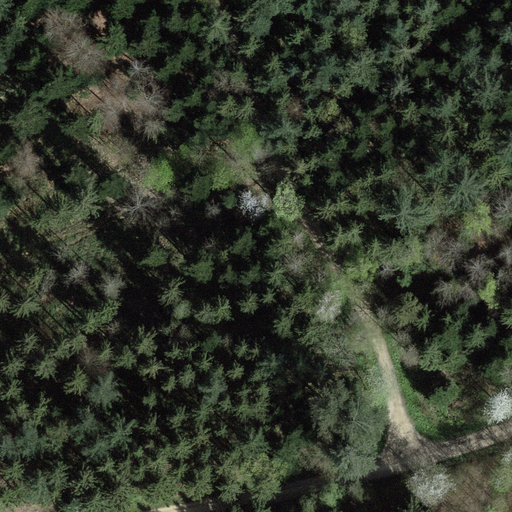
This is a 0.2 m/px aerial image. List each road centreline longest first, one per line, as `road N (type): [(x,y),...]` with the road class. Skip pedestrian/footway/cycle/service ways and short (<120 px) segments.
road 1 (track): [(419,464),(384,344),(241,69),(214,0)]
road 2 (track): [(170,511),(419,464),(511,429)]
